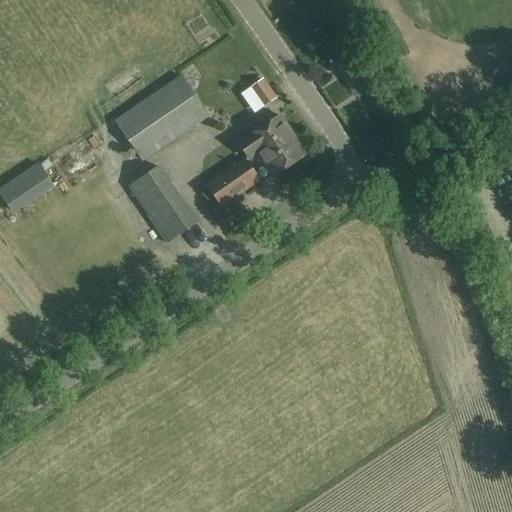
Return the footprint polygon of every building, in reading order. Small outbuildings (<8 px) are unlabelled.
[(353,91),(369,81),(358,64),(361,62),(356,54),(353,56),(351,54),(335,64),(353,91)] [(142,162),(209,115),(181,75),(114,121),(142,162)] [(260,93),(267,103),(275,97),(268,87),(260,93)] [(250,135),(238,144),(248,159),(257,152),(289,131),(289,130),(279,115),(259,129),(254,123),(245,129),(250,135)] [(305,155),(289,131),(257,152),(274,177),(305,155)] [(455,139),(457,145),(465,142),(462,137),(455,139)] [(0,183),(0,194),(11,212),(56,183),(41,158),(0,183)] [(207,186),(221,205),(213,210),(224,225),(234,217),(227,208),(236,202),(230,195),(255,176),(244,160),(207,186)] [(167,181),(158,167),(128,187),(137,201),(167,181)] [(187,210),(157,230),(166,244),(167,244),(196,223),(187,210)] [(45,248),(58,289),(77,283),(65,242),(45,248)] [(137,255),(129,262),(143,276),(151,268),(137,255)]
